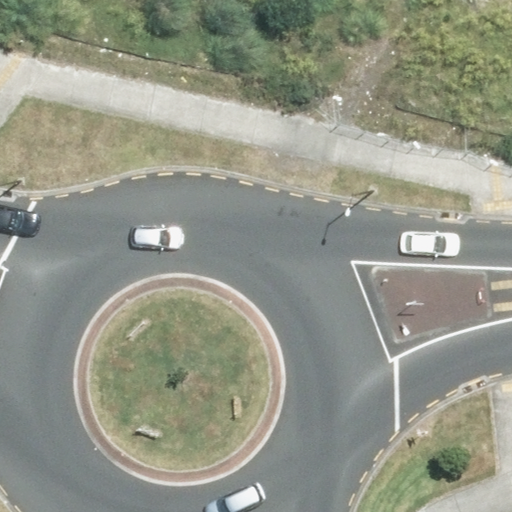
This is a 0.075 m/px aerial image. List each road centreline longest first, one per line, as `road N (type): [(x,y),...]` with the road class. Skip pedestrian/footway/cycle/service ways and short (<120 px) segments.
road 1 (residential): [(227,239),(349,234),(511,245)]
road 2 (residential): [(227,239),(267,260),(299,292),(320,331),(328,376),(323,420)]
road 3 (residential): [(51,460),(32,417),(35,334),(55,295),(85,263)]
road 4 (residential): [(511,346),(323,420)]
road 5 (residential): [(85,263),(129,239),(178,231),(227,239)]
